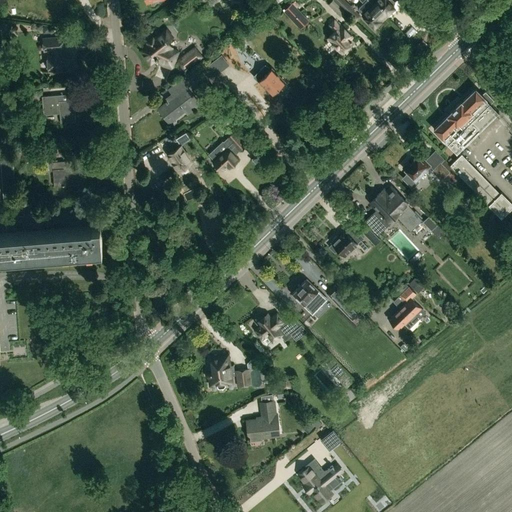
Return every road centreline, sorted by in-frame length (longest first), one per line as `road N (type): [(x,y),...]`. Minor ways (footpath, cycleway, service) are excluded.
road 1 (secondary): [(148,348),(462,44)]
road 2 (residential): [(148,348),(113,0)]
road 3 (unclassified): [(218,511),(148,348)]
road 4 (secondary): [(31,420),(148,348)]
